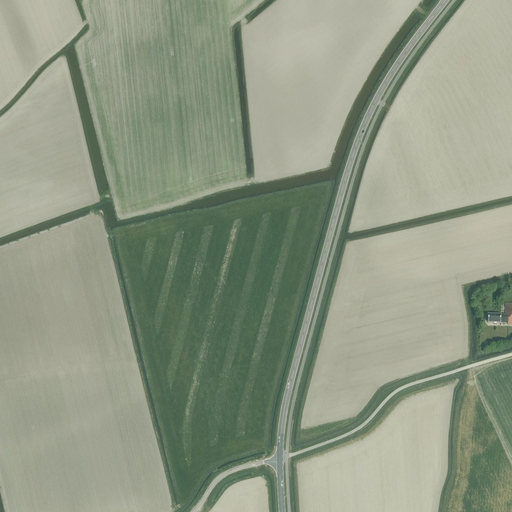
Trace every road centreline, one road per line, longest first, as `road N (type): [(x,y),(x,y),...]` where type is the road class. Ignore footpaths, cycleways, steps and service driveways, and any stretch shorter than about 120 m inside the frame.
road 1 (primary): [(279,458),(287,395),(358,138),(392,72),(445,0)]
road 2 (unclassified): [(279,458),(355,430),(402,388),(511,354)]
